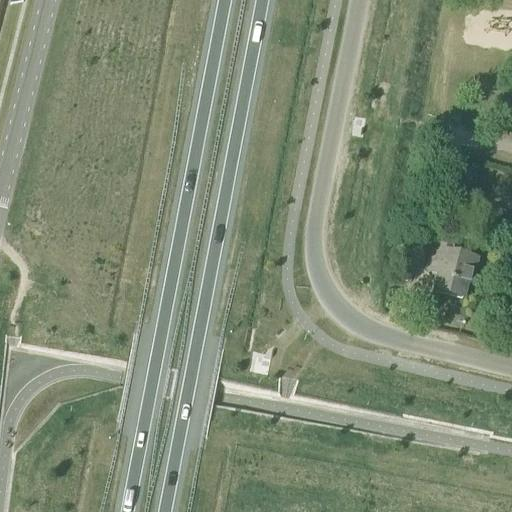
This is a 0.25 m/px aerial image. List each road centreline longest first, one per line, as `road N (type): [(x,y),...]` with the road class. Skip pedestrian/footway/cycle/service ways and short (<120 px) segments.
road 1 (trunk): [(164,511),(262,0)]
road 2 (trunk): [(222,0),(126,511)]
road 3 (unclassified): [(358,0),(316,219),(314,264),(330,305)]
road 4 (unclassified): [(511,370),(371,336),(330,305)]
road 5 (tertiary): [(0,179),(48,0)]
